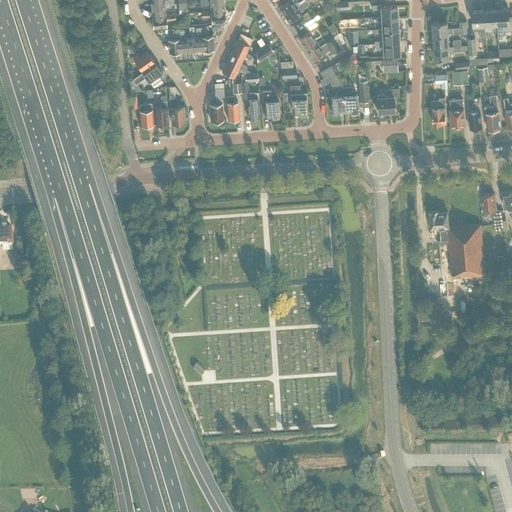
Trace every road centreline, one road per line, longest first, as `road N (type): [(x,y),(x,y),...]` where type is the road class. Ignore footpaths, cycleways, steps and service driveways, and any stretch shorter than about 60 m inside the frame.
road 1 (motorway): [(218,511),(169,402),(95,185),(78,169)]
road 2 (motorway): [(181,511),(78,169)]
road 3 (motorway): [(54,176),(152,511)]
road 4 (motorway): [(54,176),(48,197),(130,511)]
road 5 (tertiary): [(411,511),(390,410),(380,179)]
road 6 (tertiary): [(139,179),(363,165)]
road 7 (unclassified): [(139,179),(123,130),(109,0)]
road 8 (motorway): [(0,6),(54,176)]
road 9 (motorway): [(78,169),(23,0)]
road 10 (residential): [(319,134),(314,84),(259,0)]
road 11 (tertiary): [(0,192),(139,179)]
road 12 (residential): [(319,134),(198,141)]
road 13 (residential): [(195,101),(131,0)]
